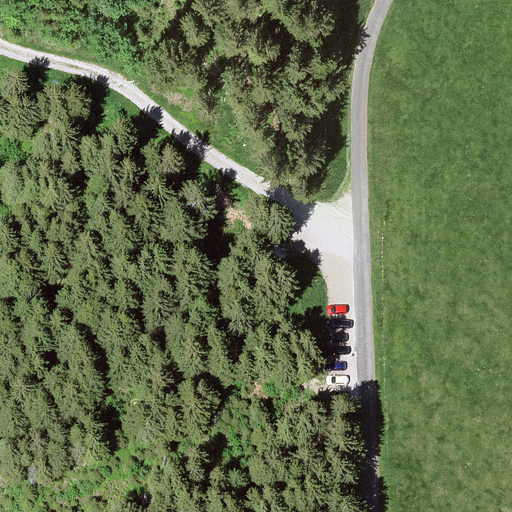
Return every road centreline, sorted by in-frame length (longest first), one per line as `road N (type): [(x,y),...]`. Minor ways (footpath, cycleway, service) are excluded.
road 1 (unclassified): [(388,0),(368,45),(362,95),(370,511)]
road 2 (track): [(362,220),(256,181),(115,83),(0,45)]
